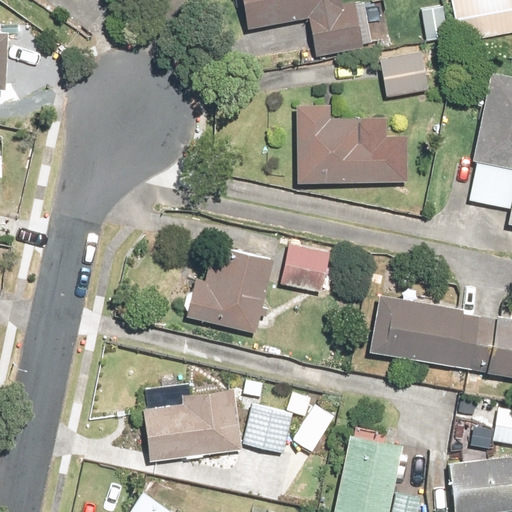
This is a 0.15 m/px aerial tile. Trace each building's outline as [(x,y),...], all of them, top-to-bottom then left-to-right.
[(341,0),(242,0),(248,30),(309,19),(316,57),(365,48),(356,0),(352,0),(342,2),(341,0)] [(511,0),(451,0),(459,42),(511,32),(511,0)] [(423,51),(380,57),(384,97),(428,92),(423,51)] [(511,75),(491,71),(474,157),(511,164),(511,203),(508,224),(511,224),(511,75)] [(329,104),(297,105),(298,182),(410,179),(409,135),(387,136),(386,116),(329,117),(329,104)] [(331,248),(288,240),(280,286),(322,294),(331,248)] [(188,320),(201,322),(201,323),(266,331),(276,252),(211,244),(206,286),(193,284),(188,320)] [(511,315),(380,291),(369,351),(511,377),(511,315)] [(240,389),(185,392),(186,407),(142,410),(146,463),(245,456),(240,389)] [(336,417),(316,404),(293,439),(313,452),(336,417)] [(511,406),(497,404),(491,439),(511,443),(511,406)] [(389,511),(402,445),(349,435),(334,511),(389,511)] [(511,455),(450,463),(455,511),(476,511),(511,508),(511,455)] [(175,511),(145,489),(126,511),(175,511)]
